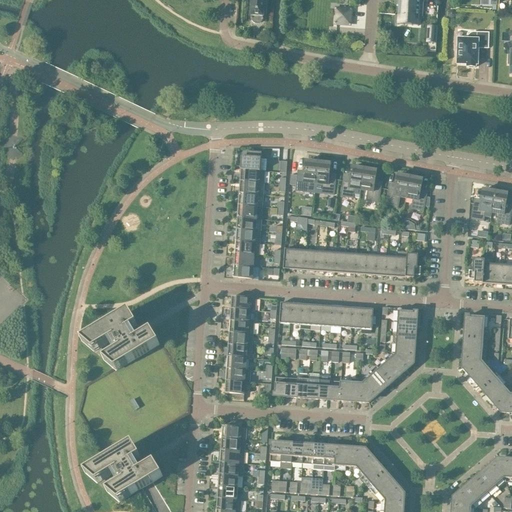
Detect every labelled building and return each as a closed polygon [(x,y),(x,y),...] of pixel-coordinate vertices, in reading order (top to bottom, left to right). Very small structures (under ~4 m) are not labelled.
[(251,0),(251,16),(252,16),(251,19),(250,19),(251,19),(252,21),(253,23),(254,24),(256,24),(258,24),(260,23),(262,22),(263,20),(263,19),(262,19),(262,17),(263,17),(264,0),(251,0)] [(398,0),(398,16),(404,16),(403,25),(418,26),(419,0),(398,0)] [(351,10),(343,10),(343,15),(335,15),(335,24),(350,25),(350,18),(351,10)] [(427,27),(426,43),(427,43),(436,43),(437,27),(436,27),(427,27)] [(468,40),(458,40),(457,65),(467,65),(467,68),(475,68),(475,65),(477,65),(478,48),(488,49),(488,34),(475,33),(475,34),(473,34),(471,34),(469,36),(468,38),(468,40)] [(241,171),(265,172),(260,171),(261,154),(247,153),(247,159),(241,158),(241,171)] [(315,189),(318,163),(306,162),(304,176),(298,176),(298,171),(296,192),(308,193),(309,183),(315,184),(315,189)] [(318,163),(315,189),(316,184),(322,185),(321,195),(333,196),(336,175),(335,175),(335,180),(329,179),(330,165),(318,163)] [(344,176),(341,197),(353,199),(353,194),(360,195),(364,170),(352,168),(350,182),(343,181),(344,177),(344,176)] [(364,170),(360,195),(361,191),(368,192),(366,201),(378,203),(381,182),(380,187),(374,186),(376,172),(364,170)] [(264,184),(265,172),(241,171),(240,183),(264,184)] [(405,203),(410,178),(398,176),(395,190),(389,189),(390,184),(386,204),(398,207),(400,197),(406,199),(405,203)] [(410,178),(405,203),(406,199),(413,200),(411,209),(423,212),(424,207),(429,208),(429,199),(426,198),(427,191),(426,196),(420,195),(422,181),(410,178)] [(263,196),(264,184),(240,183),(239,195),(263,196)] [(491,218),(495,193),(483,191),(480,205),(474,204),(475,199),(471,220),(483,222),(485,212),(491,213),(490,218),(491,218)] [(495,193),(491,218),(492,213),(498,215),(497,224),(509,226),(511,205),(511,210),(505,209),(507,195),(495,193)] [(262,208),(263,196),(239,195),(238,207),(262,208)] [(261,220),(262,208),(238,207),(237,219),(261,220)] [(260,233),(261,220),(237,219),(236,231),(260,233)] [(260,245),(260,233),(236,231),(235,243),(260,245)] [(259,256),(260,245),(235,243),(235,255),(259,256)] [(293,271),(295,251),(286,250),(285,250),(283,270),(293,271)] [(304,272),(305,252),(295,251),(293,271),(304,272)] [(314,272),(316,252),(305,252),(304,272),(314,272)] [(324,273),(326,253),(316,252),(314,272),(324,273)] [(334,274),(336,254),(326,253),(324,273),(334,274)] [(344,275),(346,255),(336,254),(334,274),(344,275)] [(259,257),(259,256),(235,255),(234,267),(253,268),(254,257),(259,257)] [(355,275),(356,255),(346,255),(344,275),(355,275)] [(365,276),(366,256),(356,255),(355,275),(365,276)] [(418,256),(407,255),(407,259),(406,279),(414,280),(414,277),(420,277),(421,269),(417,268),(418,256)] [(375,277),(376,257),(366,256),(365,276),(375,277)] [(385,277),(387,258),(376,257),(375,277),(385,277)] [(396,278),(397,258),(387,258),(385,277),(396,278)] [(407,259),(397,258),(396,278),(406,279),(407,259)] [(484,261),(473,260),(472,272),(469,272),(468,281),(474,281),(474,284),(482,284),(484,261)] [(492,285),(494,265),(484,265),(484,261),(482,284),(492,285)] [(503,286),(504,266),(494,265),(492,285),(503,286)] [(511,266),(504,266),(503,286),(511,286),(511,266)] [(252,281),(253,268),(234,267),(233,279),(252,281)] [(255,312),(256,299),(231,298),(231,310),(255,312)] [(290,325),(291,305),(281,304),(279,324),(280,324),(290,325)] [(300,325),(302,306),(291,305),(290,325),(300,325)] [(310,326),(312,306),(302,306),(300,325),(310,326)] [(320,327),(322,307),(312,306),(310,326),(320,327)] [(331,328),(332,308),(322,307),(320,327),(331,328)] [(341,328),(342,308),(332,308),(331,328),(341,328)] [(351,329),(352,309),(342,308),(341,328),(351,329)] [(361,330),(363,310),(352,309),(351,329),(361,330)] [(398,312),(399,309),(394,309),(394,310),(398,310),(397,324),(397,334),(393,334),(415,336),(416,325),(417,314),(398,312)] [(255,313),(255,312),(231,310),(230,322),(254,324),(254,323),(249,323),(250,312),(255,313)] [(363,310),(361,330),(371,330),(371,331),(372,331),(373,311),(363,310)] [(137,326),(137,325),(129,312),(81,342),(94,352),(109,343),(115,354),(103,361),(115,371),(116,371),(159,345),(151,332),(138,340),(131,329),(137,326)] [(489,317),(489,316),(485,316),(484,318),(466,317),(465,328),(465,339),(487,341),(487,340),(483,340),(484,330),(485,316),(489,317)] [(253,336),(254,324),(230,322),(229,334),(253,336)] [(253,336),(229,334),(228,346),(252,348),(252,347),(247,347),(248,336),(253,336)] [(415,346),(415,336),(393,334),(397,335),(396,345),(395,355),(391,354),(413,365),(415,346)] [(487,341),(465,339),(464,350),(463,368),(486,361),(486,360),(482,362),(482,351),(483,341),(487,341)] [(116,371),(115,371),(87,387),(81,413),(108,459),(132,444),(140,457),(147,453),(140,441),(186,413),(188,393),(159,345),(116,371)] [(251,360),(252,348),(228,346),(227,358),(251,360)] [(399,377),(413,365),(391,354),(395,356),(387,363),(379,370),(376,367),(391,384),(399,377)] [(251,360),(227,358),(226,370),(250,372),(251,371),(246,371),(247,360),(251,360)] [(482,391),(499,376),(496,378),(489,370),(482,362),(486,361),(463,368),(475,382),(482,391)] [(383,391),(391,384),(376,367),(378,370),(370,377),(362,384),(361,380),(369,404),(383,391)] [(250,384),(250,372),(226,370),(225,382),(250,384)] [(287,377),(287,379),(285,398),(296,399),(298,375),(297,375),(297,380),(287,379),(287,377)] [(308,381),(308,378),(308,376),(298,375),(296,399),(307,399),(308,381)] [(510,395),(503,387),(496,379),(499,376),(482,391),(489,399),(501,413),(511,391),(510,395)] [(287,379),(287,377),(286,379),(275,378),(274,397),(285,398),(287,379)] [(318,400),(319,379),(319,381),(308,381),(309,378),(308,378),(308,381),(307,399),(318,400)] [(328,401),(330,380),(329,382),(319,381),(319,379),(318,400),(328,401)] [(339,402),(341,379),(340,383),(330,382),(330,380),(328,401),(339,402)] [(362,384),(351,384),(341,383),(341,379),(339,402),(350,402),(369,404),(361,380),(362,384)] [(250,384),(225,382),(224,394),(234,395),(234,400),(244,401),(245,384),(250,384)] [(511,391),(501,413),(511,413),(511,391)] [(221,439),(245,441),(246,429),(242,428),(242,424),(232,423),(232,428),(222,427),(221,439)] [(221,439),(220,451),(245,453),(245,441),(221,439)] [(162,477),(154,463),(141,471),(135,461),(140,458),(140,457),(132,444),(108,459),(84,473),(97,484),(112,475),(118,485),(106,492),(119,503),(162,477)] [(280,466),(282,445),(271,444),(269,462),(280,463),(280,466)] [(291,466),(293,445),(282,445),(280,466),(281,466),(281,463),(291,464),(291,466)] [(302,467),(304,446),(293,445),(291,466),(292,464),(302,465),(302,467)] [(313,468),(314,447),(304,446),(302,467),(302,465),(313,466),(313,468)] [(324,469),(325,448),(314,447),(313,468),(313,466),(324,466),(323,469),(324,469)] [(334,471),(336,449),(325,448),(324,469),(324,466),(334,467),(334,471)] [(354,473),(365,451),(347,449),(336,449),(334,471),(335,471),(335,467),(345,468),(356,469),(354,472),(354,473)] [(244,465),(245,453),(220,451),(220,463),(244,465)] [(367,488),(384,473),(377,465),(365,451),(354,473),(355,473),(356,469),(363,477),(370,485),(367,487),(367,488)] [(505,483),(506,483),(498,460),(484,472),(476,479),(490,496),(488,493),(496,486),(504,480),(505,483)] [(511,461),(498,460),(506,483),(505,479),(511,479),(511,461)] [(243,477),(244,465),(220,463),(219,475),(243,477)] [(381,503),(404,495),(392,481),(384,473),(367,488),(368,488),(371,485),(378,493),(384,501),(381,503)] [(243,478),(243,477),(219,475),(218,487),(237,489),(238,477),(243,478)] [(490,497),(490,496),(476,479),(467,487),(453,499),(475,510),(472,508),(479,501),(487,494),(490,497)] [(236,500),(237,489),(218,487),(217,500),(241,501),(236,500)] [(385,502),(383,511),(402,511),(404,495),(381,503),(385,502)] [(475,510),(453,499),(452,511),(471,511),(471,508),(475,510)] [(222,511),(240,511),(241,501),(217,500),(216,511),(222,511)]
